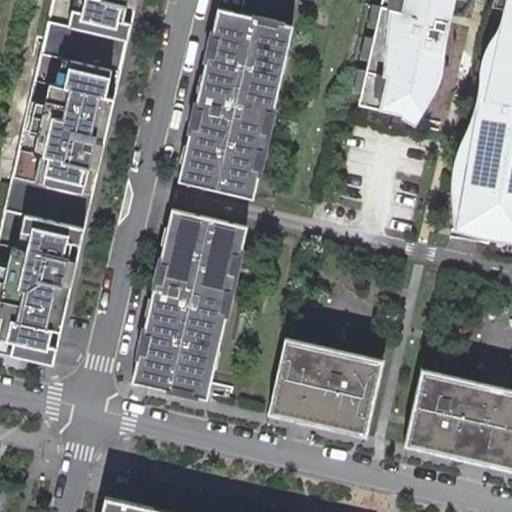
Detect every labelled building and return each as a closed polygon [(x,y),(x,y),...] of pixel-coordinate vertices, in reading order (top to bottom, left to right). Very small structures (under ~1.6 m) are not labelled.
[(137,0),(56,0),(0,240),(0,348),(55,363),(137,0)] [(385,0),(364,100),(404,110),(403,115),(417,121),(444,71),(444,53),(446,52),(447,35),(449,33),(454,8),(455,0),(385,0)] [(511,0),(507,0),(504,14),(496,29),(486,45),(481,60),(481,87),(463,137),(453,165),(452,185),(456,228),(511,238),(511,0)] [(294,23),(220,8),(180,179),(256,197),(294,23)] [(248,224),(175,207),(135,378),(212,397),(248,224)] [(316,351),(276,342),(258,417),(300,427),(359,441),(377,365),(316,351)] [(511,394),(496,391),(414,373),(398,450),(479,469),(492,473),(511,451),(511,394)] [(143,511),(96,501),(93,511),(143,511)]
